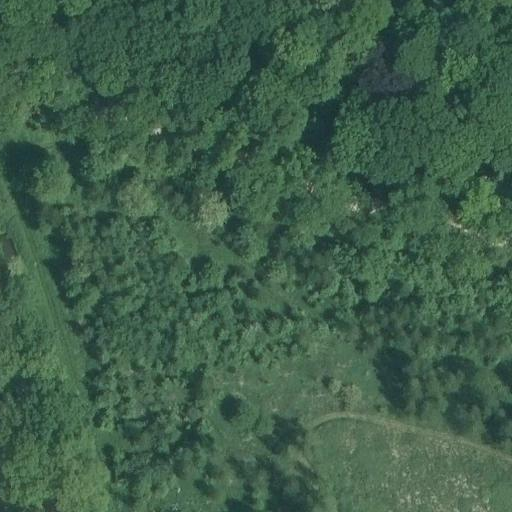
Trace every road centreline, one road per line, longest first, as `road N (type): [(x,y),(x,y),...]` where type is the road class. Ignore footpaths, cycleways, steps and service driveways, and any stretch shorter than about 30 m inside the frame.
road 1 (track): [(511,237),(469,234),(287,179),(90,113),(0,72)]
road 2 (track): [(0,308),(58,511)]
